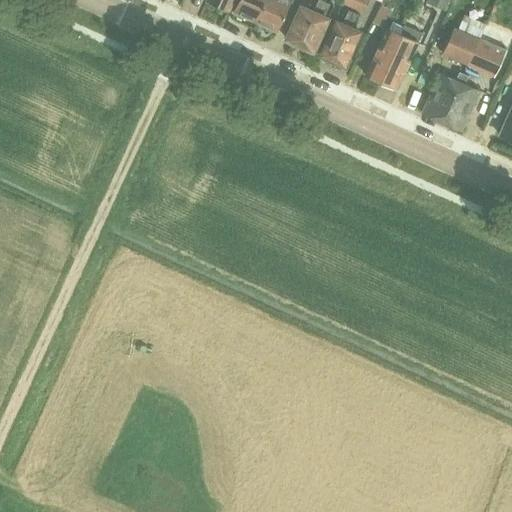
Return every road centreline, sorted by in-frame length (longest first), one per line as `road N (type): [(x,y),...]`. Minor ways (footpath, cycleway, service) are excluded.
road 1 (residential): [(511,191),(90,0)]
road 2 (track): [(180,41),(0,436)]
